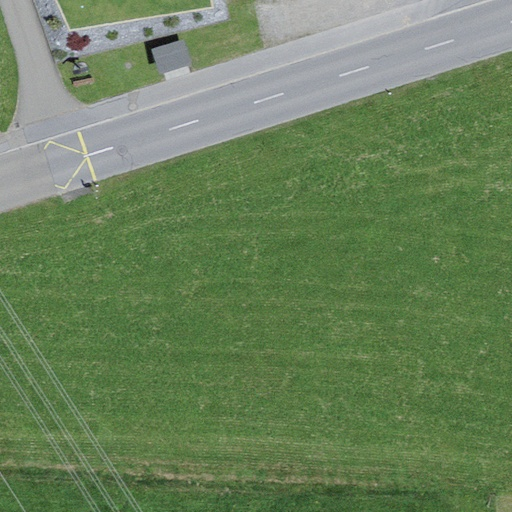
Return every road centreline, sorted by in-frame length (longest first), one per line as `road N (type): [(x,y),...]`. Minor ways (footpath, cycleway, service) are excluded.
road 1 (tertiary): [(0,184),(511,16)]
road 2 (track): [(15,0),(70,161)]
